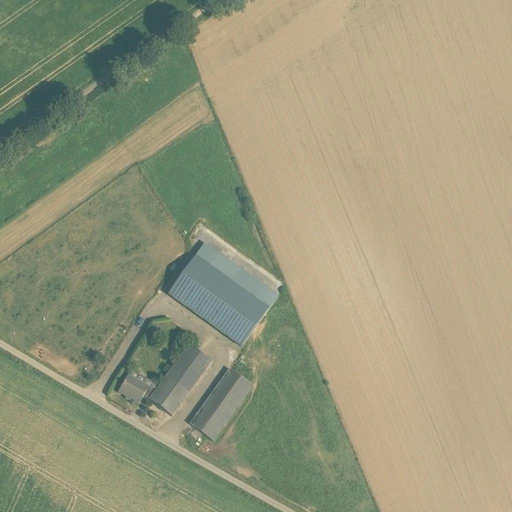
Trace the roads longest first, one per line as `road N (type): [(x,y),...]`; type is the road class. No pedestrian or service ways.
road 1 (unclassified): [(299,511),(0,340)]
road 2 (unclassified): [(0,154),(222,0)]
